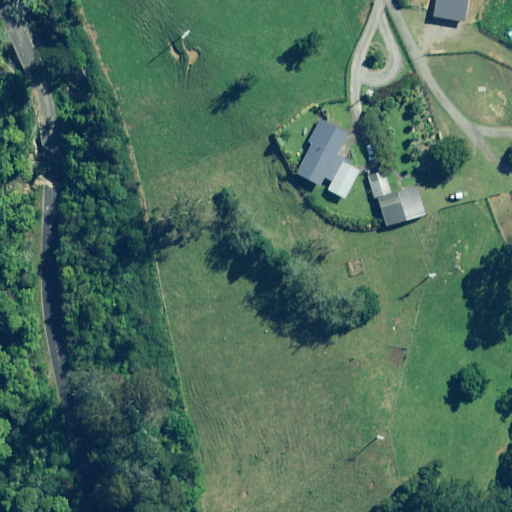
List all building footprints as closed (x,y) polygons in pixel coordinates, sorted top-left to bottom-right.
[(470,0),(432,0),(430,12),(467,18),(470,0)] [(511,24),(496,14),(489,16),(482,26),(501,38),(511,24)] [(347,134),(321,121),(309,143),(313,145),(297,175),(320,186),(325,178),(333,182),(329,190),(345,199),(360,171),(350,166),(352,162),(336,154),(347,134)] [(393,195),(386,171),(368,176),(375,199),(379,198),(387,227),(425,216),(417,188),(393,195)] [(511,261),(511,227),(497,236),(511,261)]
